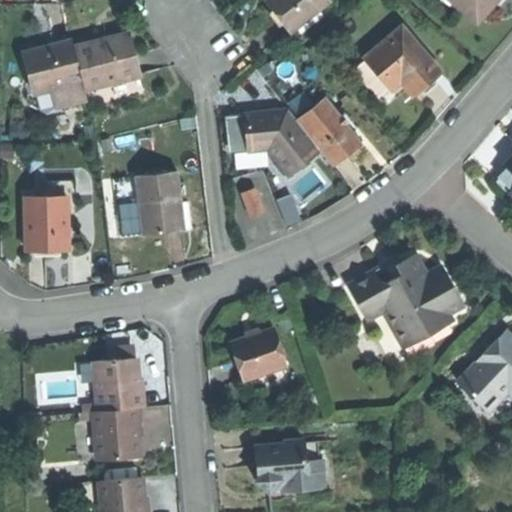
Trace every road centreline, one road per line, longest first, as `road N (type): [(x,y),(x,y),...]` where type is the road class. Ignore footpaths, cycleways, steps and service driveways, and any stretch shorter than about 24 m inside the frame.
road 1 (residential): [(228,278),(201,59),(159,0)]
road 2 (residential): [(426,165),(382,204),(228,278)]
road 3 (residential): [(200,511),(183,296)]
road 4 (track): [(0,313),(13,311),(23,511)]
road 5 (residential): [(183,296),(47,315),(0,302)]
road 6 (residential): [(511,73),(426,165)]
